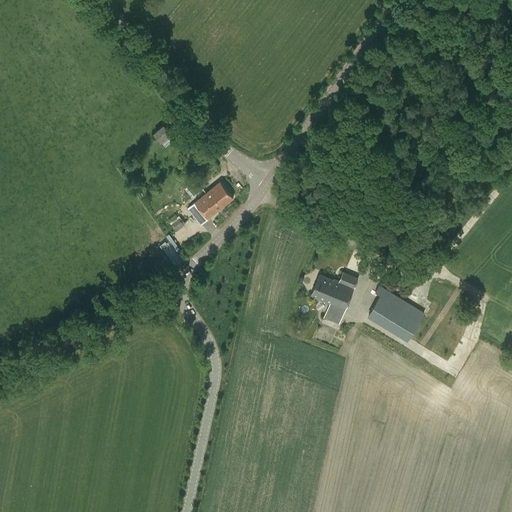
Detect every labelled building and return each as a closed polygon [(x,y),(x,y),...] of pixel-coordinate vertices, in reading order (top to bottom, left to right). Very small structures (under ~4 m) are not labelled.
[(160,142),(171,134),(163,124),(153,133),(160,142)] [(194,195),(207,184),(201,177),(188,187),(194,195)] [(233,198),(220,182),(188,208),(201,224),(233,198)] [(179,218),(171,224),(175,230),(183,223),(179,218)] [(343,272),(339,281),(333,279),(333,280),(319,274),(310,294),(325,300),(324,302),(343,311),(357,278),(343,272)] [(446,365),(463,336),(384,288),(367,316),(446,365)]
